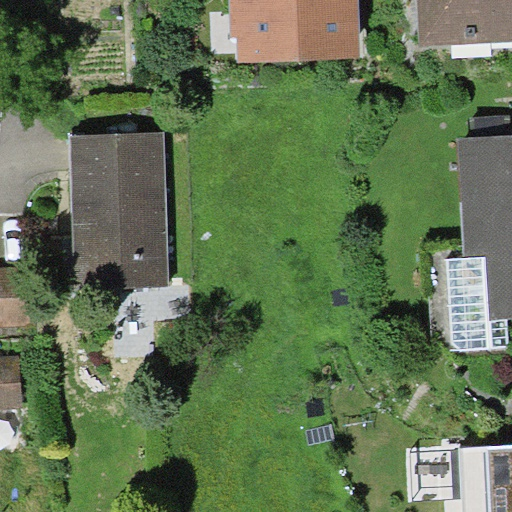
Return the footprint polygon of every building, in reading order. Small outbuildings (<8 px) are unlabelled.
[(344,52),(342,0),(239,0),(242,56),(344,52)] [(511,0),(417,0),(419,43),(511,38),(511,0)] [(511,318),(511,139),(504,140),(503,121),(466,123),(467,142),(457,143),(464,248),(425,251),(427,294),(443,293),(447,345),(456,352),(503,349),(501,319),(511,318)] [(79,136),(63,137),(66,214),(68,214),(71,292),(161,289),(156,136),(79,138),(79,136)] [(25,276),(0,276),(0,323),(28,324),(25,276)] [(0,406),(15,405),(12,364),(0,365),(0,406)] [(511,511),(511,445),(461,448),(463,511),(511,511)]
